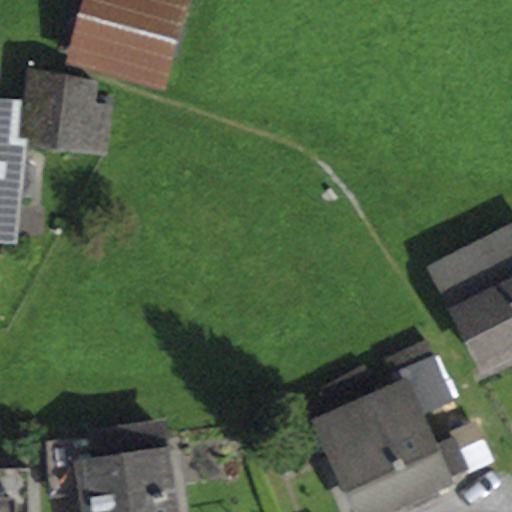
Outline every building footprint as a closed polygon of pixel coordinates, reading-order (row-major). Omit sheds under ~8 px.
[(164,83),(188,2),(183,0),(94,0),(77,57),(164,83)] [(34,77),(27,141),(107,150),(112,107),(92,105),(94,83),(34,77)] [(8,135),(11,103),(0,102),(0,235),(7,236),(12,186),(30,187),(32,167),(14,166),(16,140),(8,135)] [(511,227),(435,266),(484,365),(511,351),(511,227)] [(385,359),(393,376),(434,358),(426,341),(385,359)] [(463,467),(452,441),(436,448),(420,414),(452,399),(434,358),(393,376),(397,385),(322,419),(364,511),(398,496),(429,482),(463,467)] [(88,493),(90,511),(171,511),(159,426),(95,436),(100,465),(84,468),(88,493)] [(463,467),(487,456),(475,430),(452,441),(463,467)] [(100,465),(95,436),(48,444),(52,498),(88,493),(84,468),(100,465)] [(0,511),(29,511),(29,469),(0,469),(0,511)] [(405,511),(436,498),(429,482),(398,496),(405,511)]
